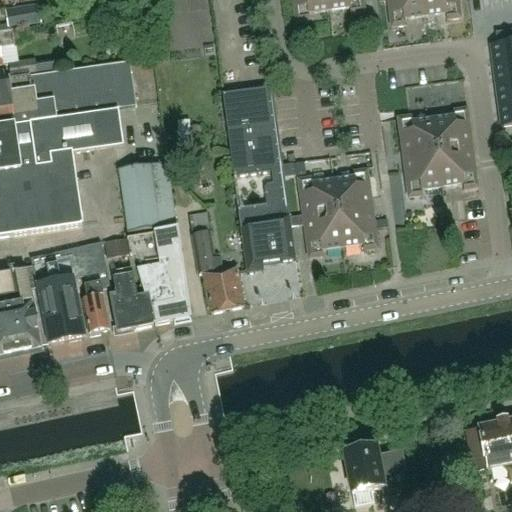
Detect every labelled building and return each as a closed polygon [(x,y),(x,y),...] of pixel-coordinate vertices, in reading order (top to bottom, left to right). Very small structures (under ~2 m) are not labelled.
[(290,0),(294,24),(308,22),(307,16),(349,11),(349,17),(364,15),(361,0),(290,0)] [(460,21),(457,0),(386,0),(390,30),(404,28),(404,22),(445,16),(446,22),(460,21)] [(38,5),(4,11),(8,30),(41,25),(38,5)] [(503,34),(505,45),(511,44),(511,39),(511,33),(503,34)] [(0,69),(1,69),(0,65),(0,51),(14,50),(12,34),(0,35),(0,69)] [(505,45),(503,34),(495,35),(497,46),(505,45)] [(497,46),(490,47),(493,68),(511,65),(511,44),(505,45),(497,46)] [(36,63),(8,67),(10,82),(38,78),(36,63)] [(511,65),(493,68),(495,89),(511,86),(511,65)] [(137,109),(131,66),(0,85),(0,120),(13,119),(15,129),(65,121),(116,112),(116,113),(137,109)] [(511,86),(495,89),(498,109),(511,106),(511,86)] [(263,274),(262,264),(279,261),(279,264),(294,262),(283,183),(270,90),(222,97),(247,276),(263,274)] [(511,128),(511,106),(498,109),(501,130),(511,128)] [(0,133),(0,242),(81,230),(69,157),(122,148),(116,113),(116,112),(65,121),(15,129),(15,131),(0,133)] [(396,122),(401,157),(403,171),(407,201),(421,199),(420,193),(462,187),(463,194),(477,192),(476,185),(466,113),(452,115),(452,120),(411,126),(411,120),(396,122)] [(207,163),(205,140),(181,143),(183,165),(207,163)] [(166,167),(119,174),(129,237),(174,228),(166,167)] [(311,180),(297,182),(308,261),(321,259),(320,253),(361,247),(362,254),(377,252),(366,173),(352,175),(352,180),(312,186),(311,180)] [(192,239),(208,235),(210,235),(206,215),(189,219),(192,239)] [(149,297),(151,312),(154,327),(189,320),(177,231),(153,236),(153,238),(127,242),(127,243),(130,257),(136,256),(140,266),(155,265),(156,270),(137,274),(142,289),(140,290),(142,297),(149,297)] [(208,235),(192,239),(190,239),(199,277),(201,277),(209,316),(243,309),(235,270),(222,272),(220,260),(218,261),(217,257),(214,257),(208,235)] [(68,256),(75,295),(81,294),(79,285),(84,284),(87,301),(82,302),(89,339),(100,337),(100,334),(109,332),(101,293),(110,292),(107,280),(100,246),(67,255),(68,256)] [(48,348),(84,341),(75,295),(68,256),(31,264),(33,273),(37,294),(48,348)] [(30,296),(37,294),(33,273),(0,280),(0,358),(41,350),(30,296)] [(154,327),(151,312),(149,297),(142,297),(143,300),(137,300),(132,277),(112,280),(116,298),(110,299),(117,335),(154,327)] [(480,432),(467,435),(476,473),(488,470),(488,473),(508,469),(511,484),(511,483),(511,422),(479,430),(480,432)] [(375,449),(342,456),(350,496),(390,488),(391,493),(407,489),(400,456),(377,460),(375,449)]
